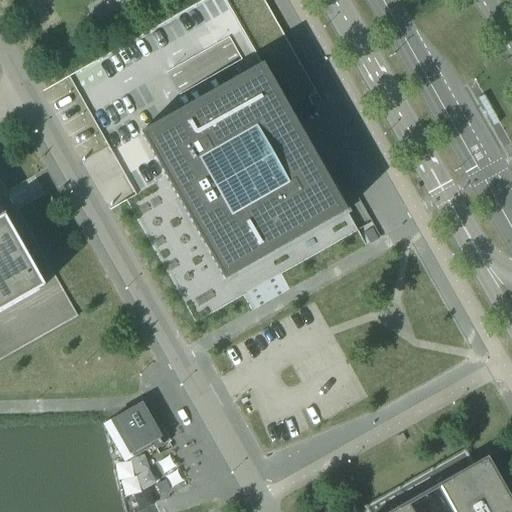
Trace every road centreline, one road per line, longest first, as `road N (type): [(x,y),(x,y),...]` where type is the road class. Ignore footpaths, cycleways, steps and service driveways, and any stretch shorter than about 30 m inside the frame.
road 1 (unclassified): [(0,40),(261,498)]
road 2 (tertiary): [(332,0),(463,228)]
